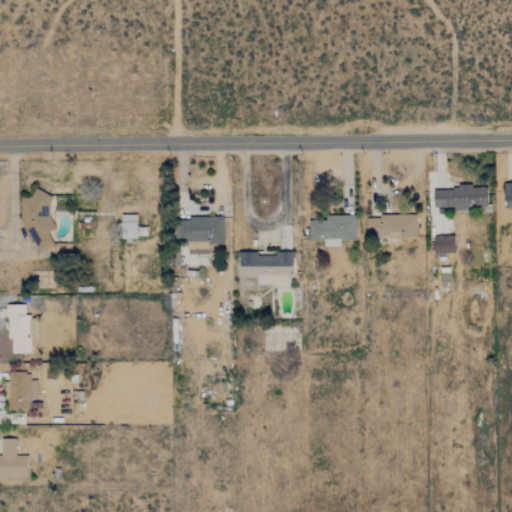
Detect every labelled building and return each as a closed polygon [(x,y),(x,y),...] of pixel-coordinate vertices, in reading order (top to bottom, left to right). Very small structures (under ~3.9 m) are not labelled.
[(511,183),(503,183),(503,207),(511,207),(511,183)] [(486,187),(432,187),(432,209),(486,209),(486,187)] [(24,197),(26,248),(50,247),(50,230),(49,192),(31,192),(31,197),(24,197)] [(120,215),(120,238),(136,238),(136,214),(120,215)] [(415,215),(365,215),(366,242),(399,242),(399,238),(416,237),(415,215)] [(223,244),(222,216),(177,217),(177,240),(187,240),(187,254),(208,254),(208,244),(223,244)] [(355,240),(355,216),(307,217),(308,241),(323,240),(323,246),(339,246),(339,240),(355,240)] [(454,253),(453,235),(432,236),(433,254),(454,253)] [(287,285),(287,276),(292,276),(292,253),(238,253),(238,277),(256,277),(255,284),(287,285)] [(29,353),(29,337),(34,337),(34,316),(24,316),(24,305),(6,305),(6,339),(10,339),(10,353),(29,353)] [(36,400),(36,380),(28,380),(28,372),(4,372),(5,410),(31,410),(31,400),(36,400)] [(0,478),(26,478),(26,455),(15,455),(15,439),(0,438),(0,478)]
